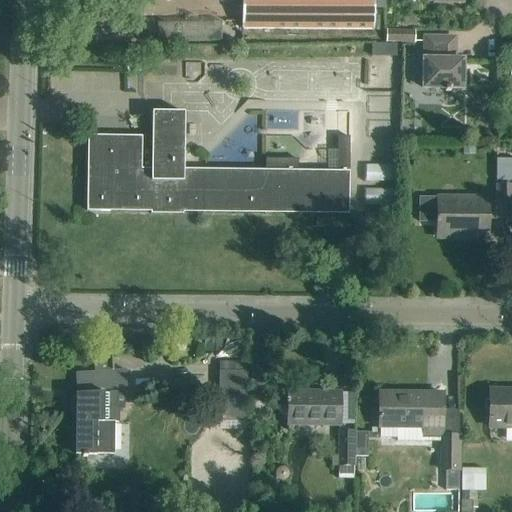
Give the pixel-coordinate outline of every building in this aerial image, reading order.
[(242,0),(243,29),(374,29),(373,0),(242,0)] [(411,42),(411,32),(387,31),(387,42),(411,42)] [(455,39),(435,38),(425,38),(425,60),(424,60),(424,89),(446,89),(446,92),(451,92),(451,89),(463,90),(463,61),(451,61),(451,53),(455,53),(455,39)] [(185,113),(172,113),(152,113),(152,138),(88,137),(87,212),(151,213),(151,215),(183,215),(183,213),(349,215),(349,171),(184,169),(185,113)] [(337,169),(350,169),(351,137),(338,136),(337,169)] [(474,145),(464,145),(464,155),(474,155),(474,145)] [(396,201),(397,166),(368,166),(368,182),(394,182),(393,201),(396,201)] [(511,186),(498,187),(498,219),(511,218),(511,186)] [(420,199),(420,223),(436,223),(438,223),(438,233),(466,233),(466,238),(488,239),(488,219),(488,199),(438,199),(420,199)] [(96,373),(76,374),(77,395),(76,395),(76,456),(83,456),(83,457),(88,458),(88,456),(95,456),(113,456),(114,423),(120,423),(120,407),(104,407),(104,392),(127,391),(126,371),(113,372),(112,356),(111,356),(111,359),(95,360),(96,373)] [(250,403),(264,403),(264,367),(251,367),(250,403)] [(247,399),(247,392),(248,372),(220,372),(219,398),(247,399)] [(287,404),(289,404),(288,424),(340,425),(341,393),(289,393),(289,401),(287,401),(287,404)] [(380,394),(379,428),(379,437),(398,438),(398,428),(426,429),(426,436),(443,437),(443,395),(380,394)] [(511,396),(490,396),(489,416),(489,428),(511,428),(511,396)] [(356,454),(356,431),(339,431),(339,455),(334,455),(334,468),(356,468),(356,454)] [(370,431),(356,431),(356,454),(370,454),(370,431)] [(461,474),(462,440),(442,439),(441,473),(446,473),(461,474)] [(464,491),(487,490),(487,467),(463,468),(464,491)] [(446,473),(446,491),(460,491),(461,474),(446,473)]
